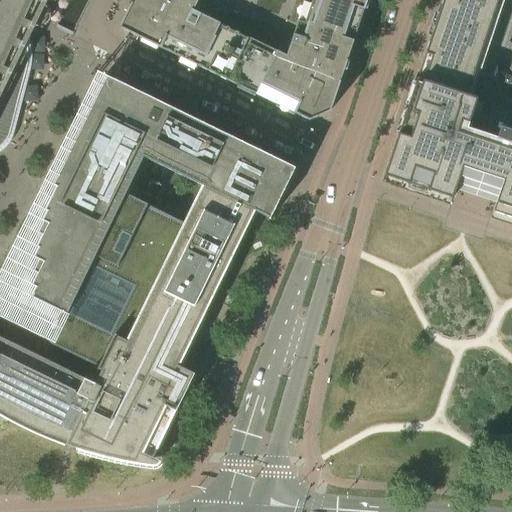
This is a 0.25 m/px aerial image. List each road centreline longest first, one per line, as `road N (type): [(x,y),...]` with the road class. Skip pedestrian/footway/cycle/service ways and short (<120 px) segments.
road 1 (residential): [(101,0),(94,28),(102,38),(327,149),(346,167)]
road 2 (residential): [(323,241),(307,250),(226,510)]
road 3 (residential): [(260,510),(329,261),(323,241)]
road 4 (residential): [(346,167),(367,185),(511,234)]
road 5 (residential): [(346,167),(403,0)]
